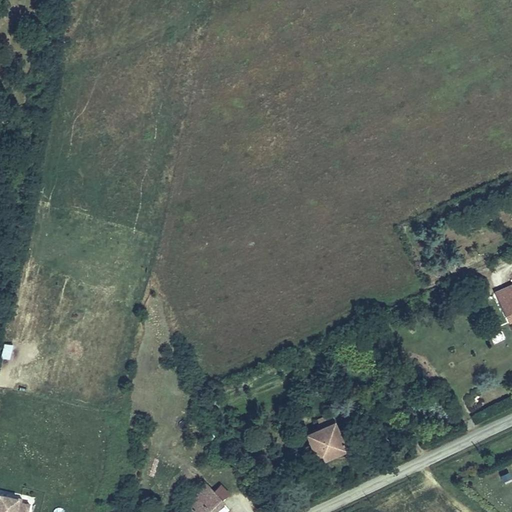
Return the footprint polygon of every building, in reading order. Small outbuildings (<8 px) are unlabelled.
[(511,272),(495,281),(503,297),(511,293),(511,272)] [(511,293),(503,297),(508,308),(511,305),(511,293)] [(333,411),(304,423),(317,454),(346,440),(333,411)] [(195,478),(181,492),(191,503),(181,510),(181,511),(209,511),(218,506),(213,498),(221,490),(201,468),(195,478)] [(20,511),(24,495),(15,494),(16,490),(0,486),(0,511),(8,511),(9,509),(20,511)] [(267,500),(261,503),(264,511),(272,511),(274,511),(267,500)] [(253,507),(255,511),(264,511),(261,503),(253,507)]
